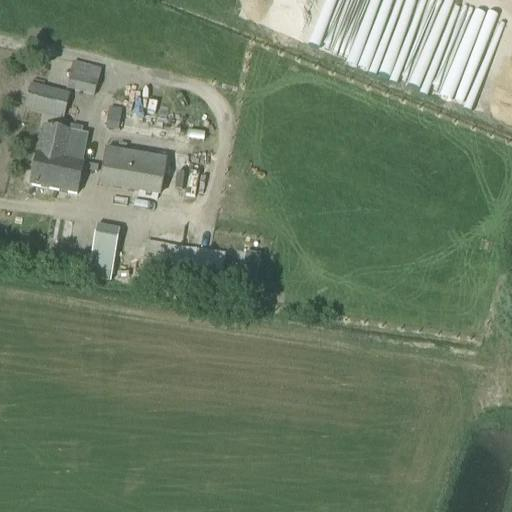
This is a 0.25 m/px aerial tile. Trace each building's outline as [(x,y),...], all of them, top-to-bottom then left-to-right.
[(44,65),(39,86),(94,99),(100,71),(74,64),(72,72),(44,65)] [(29,86),(23,112),(63,121),(69,96),(29,86)] [(112,99),(105,131),(190,148),(195,127),(155,118),(157,108),(112,99)] [(42,128),(30,188),(77,197),(83,164),(66,161),(71,133),(42,128)] [(104,152),(98,188),(159,199),(165,162),(139,158),(140,150),(126,148),(124,156),(104,152)] [(92,260),(44,252),(41,273),(111,284),(119,232),(97,229),(92,260)] [(145,243),(139,281),(219,294),(225,257),(145,243)] [(242,268),(227,266),(224,284),(239,286),(237,303),(250,305),(257,256),(244,254),(242,268)]
